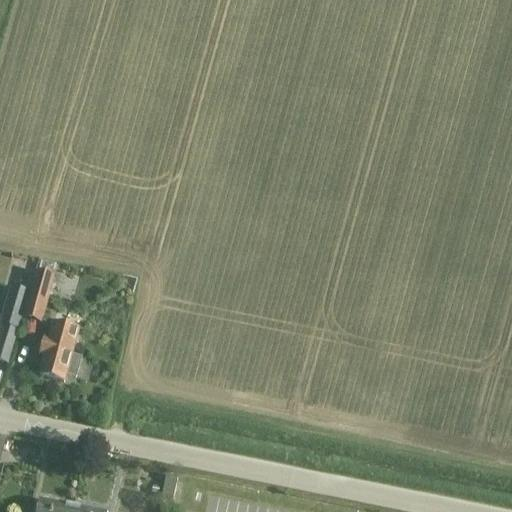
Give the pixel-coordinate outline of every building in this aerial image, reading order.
[(40,262),(38,270),(53,273),(55,265),(40,262)] [(23,322),(42,328),(55,280),(36,275),(23,322)] [(0,327),(17,333),(28,295),(9,289),(0,319),(0,327)] [(71,358),(78,332),(53,325),(47,345),(43,343),(39,358),(43,359),(38,378),(64,385),(66,377),(76,380),(81,360),(71,358)] [(0,362),(6,364),(14,341),(1,337),(0,340),(0,362)] [(174,501),(177,481),(164,479),(161,499),(174,501)] [(72,511),(73,510),(38,503),(36,511),(72,511)]
